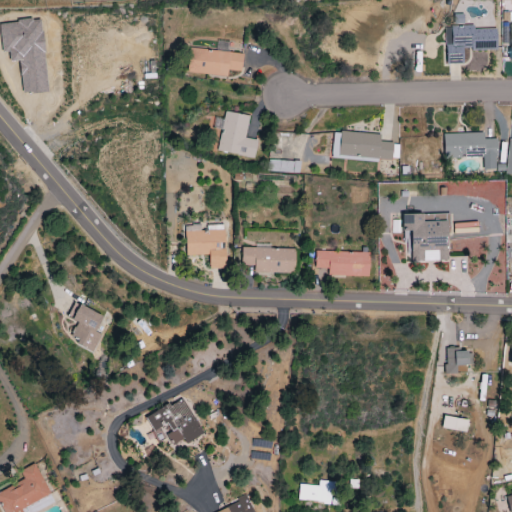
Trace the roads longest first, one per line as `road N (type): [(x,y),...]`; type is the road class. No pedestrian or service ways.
road 1 (residential): [(0,116),(116,254),(176,290),(511,308)]
road 2 (residential): [(283,96),(511,98)]
road 3 (residential): [(438,307),(416,511)]
